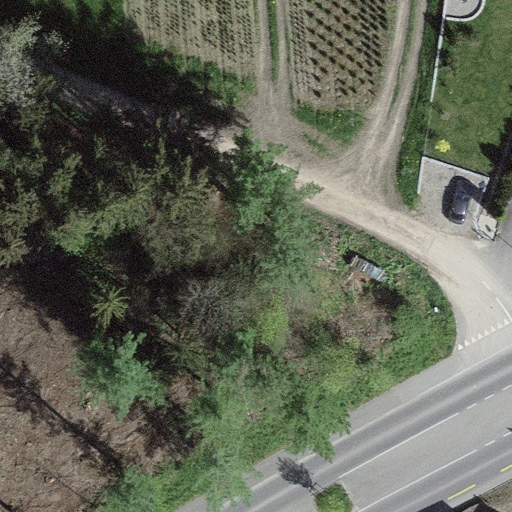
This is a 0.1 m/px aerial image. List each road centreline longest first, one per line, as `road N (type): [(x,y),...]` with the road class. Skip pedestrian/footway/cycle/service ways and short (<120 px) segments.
road 1 (track): [(511,317),(461,263),(400,227),(0,73)]
road 2 (primary): [(315,511),(511,407)]
